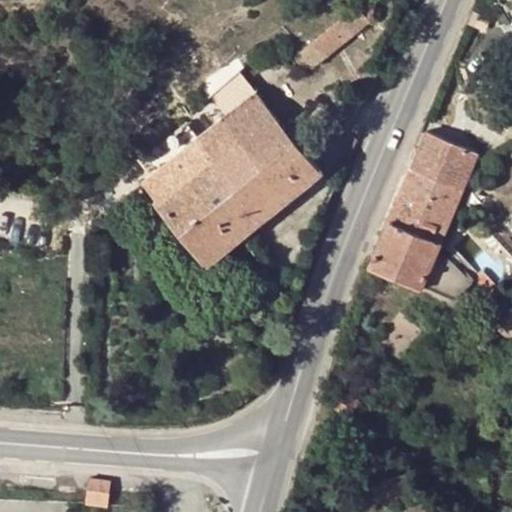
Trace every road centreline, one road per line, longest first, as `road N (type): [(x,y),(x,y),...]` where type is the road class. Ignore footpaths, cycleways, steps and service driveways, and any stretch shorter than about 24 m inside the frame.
road 1 (primary): [(443,0),(384,139),(272,464)]
road 2 (secondary): [(272,464),(0,441)]
